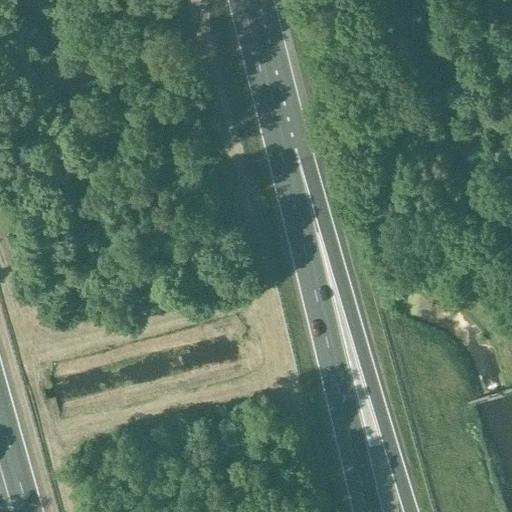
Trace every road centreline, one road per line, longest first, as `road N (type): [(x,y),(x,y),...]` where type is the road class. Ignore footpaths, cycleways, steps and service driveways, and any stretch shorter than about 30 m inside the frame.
road 1 (motorway): [(410,511),(302,149),(272,122)]
road 2 (motorway): [(367,511),(272,122)]
road 3 (track): [(473,184),(419,0)]
road 4 (track): [(511,43),(356,115)]
road 5 (motorway): [(272,122),(241,0)]
